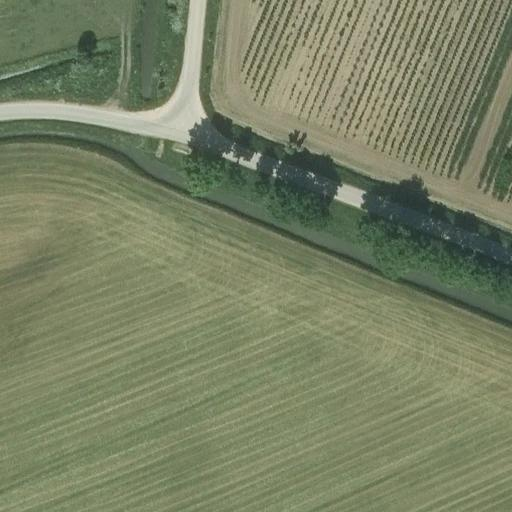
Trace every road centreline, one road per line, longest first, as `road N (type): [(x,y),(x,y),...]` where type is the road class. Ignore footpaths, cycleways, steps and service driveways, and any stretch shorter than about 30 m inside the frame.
road 1 (unclassified): [(511,256),(184,132)]
road 2 (unclassified): [(0,115),(56,114),(184,132)]
road 3 (unclassified): [(184,132),(198,0)]
